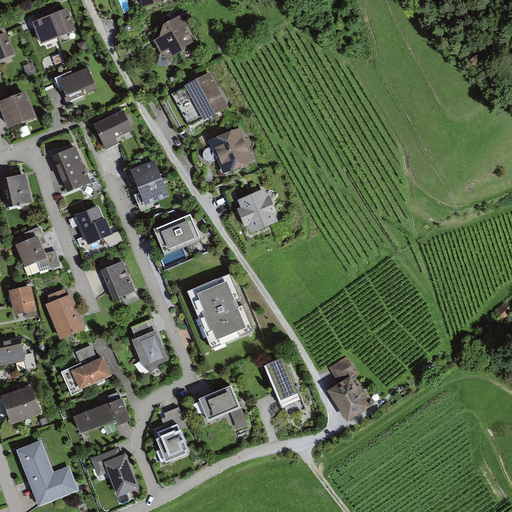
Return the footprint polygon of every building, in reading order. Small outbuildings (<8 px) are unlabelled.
[(165,2),(164,0),(139,0),(143,9),(165,2)] [(59,39),(76,32),(68,10),(50,17),(59,39)] [(191,11),(152,33),(167,59),(200,41),(190,24),(197,21),(191,11)] [(41,46),(59,39),(50,17),(33,24),(41,46)] [(0,61),(15,55),(6,34),(0,36),(0,61)] [(68,102),(97,90),(88,69),(59,81),(68,102)] [(210,73),(185,87),(204,122),(229,108),(210,73)] [(25,94),(0,103),(0,117),(6,133),(36,120),(25,94)] [(124,110),(91,127),(104,152),(118,145),(116,142),(135,132),(124,110)] [(255,162),(241,129),(209,142),(223,175),(255,162)] [(77,149),(52,159),(68,195),(92,185),(77,149)] [(162,179),(155,161),(139,168),(137,165),(124,171),(131,188),(136,185),(138,190),(162,179)] [(26,176),(2,182),(10,211),(33,204),(26,176)] [(162,179),(138,190),(135,196),(142,213),(156,206),(155,204),(170,197),(162,179)] [(266,190),(237,203),(240,211),(237,212),(245,229),(249,227),(253,235),(279,223),(276,217),(279,216),(271,197),(269,198),(266,190)] [(100,207),(76,218),(89,246),(113,235),(100,207)] [(191,215),(153,232),(164,258),(202,241),(191,215)] [(46,254),(38,234),(19,241),(27,261),(46,254)] [(124,262),(101,272),(114,302),(137,292),(124,262)] [(230,274),(186,293),(210,348),(254,329),(245,307),(239,310),(237,304),(242,301),(230,274)] [(29,284),(10,288),(15,310),(33,306),(29,284)] [(51,303),(45,306),(61,342),(88,330),(72,296),(69,297),(66,290),(49,298),(51,303)] [(137,339),(130,342),(145,375),(172,362),(158,330),(152,332),(148,322),(132,329),(137,339)] [(20,337),(0,341),(0,367),(21,362),(23,371),(39,367),(35,353),(24,355),(20,337)] [(83,367),(72,372),(80,390),(112,375),(104,358),(100,360),(93,346),(76,354),(83,367)] [(266,365),(267,367),(264,368),(280,407),(300,399),(298,394),(299,394),(284,358),(266,365)] [(341,386),(329,393),(347,423),(371,408),(354,379),(359,376),(349,358),(331,369),(341,386)] [(234,386),(197,401),(206,423),(230,413),(238,432),(250,426),(234,386)] [(31,387),(0,398),(10,426),(40,415),(31,387)] [(123,399),(73,418),(80,436),(115,422),(117,428),(132,422),(123,399)] [(189,451),(178,425),(158,434),(160,439),(156,440),(167,465),(187,455),(186,453),(189,451)] [(43,442),(17,452),(39,508),(80,492),(70,467),(55,473),(43,442)] [(118,449),(90,460),(98,479),(107,475),(117,498),(140,488),(126,455),(122,456),(118,449)]
